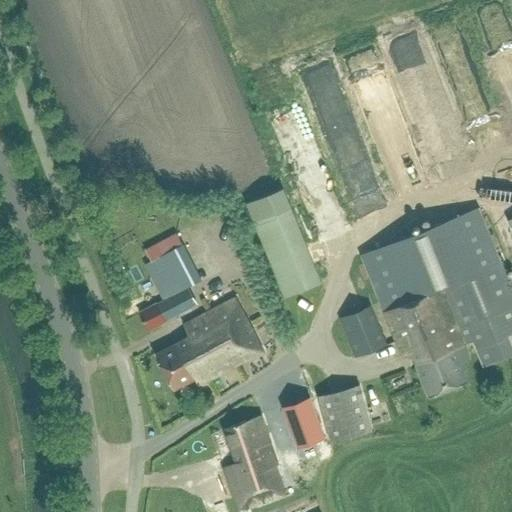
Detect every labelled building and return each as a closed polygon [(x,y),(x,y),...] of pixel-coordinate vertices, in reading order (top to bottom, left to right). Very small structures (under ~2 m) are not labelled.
[(394,66),(420,56),(413,38),(387,47),(394,66)] [(349,64),(378,160),(395,155),(394,151),(396,150),(368,58),(349,64)] [(300,75),(319,126),(347,115),(328,65),(300,75)] [(412,193),(407,177),(390,182),(395,198),(412,193)] [(354,215),(370,212),(367,198),(351,202),(354,215)] [(257,221),(287,297),(321,284),(291,207),(257,221)] [(511,278),(508,280),(479,207),(361,254),(401,355),(411,352),(429,397),(468,381),(460,362),(469,359),(464,345),(473,341),(483,366),(511,354),(511,278)] [(183,246),(152,262),(164,285),(195,269),(183,246)] [(157,357),(175,391),(197,379),(201,386),(264,352),(236,299),(185,326),(192,338),(157,357)] [(371,304),(339,318),(355,357),(387,344),(371,304)] [(386,381),(391,396),(410,389),(405,374),(386,381)] [(319,395),(329,434),(366,423),(355,385),(319,395)] [(310,397),(283,407),(298,446),(324,437),(310,397)] [(226,468),(241,511),(287,496),(269,443),(272,442),(263,416),(225,429),(237,464),(226,468)]
